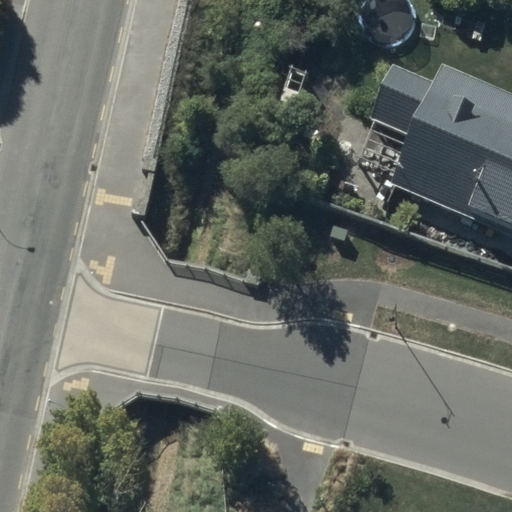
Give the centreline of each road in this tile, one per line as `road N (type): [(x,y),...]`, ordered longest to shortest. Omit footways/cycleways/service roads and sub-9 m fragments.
road 1 (residential): [(10,309),(329,376),(511,435)]
road 2 (unclassified): [(81,0),(10,309)]
